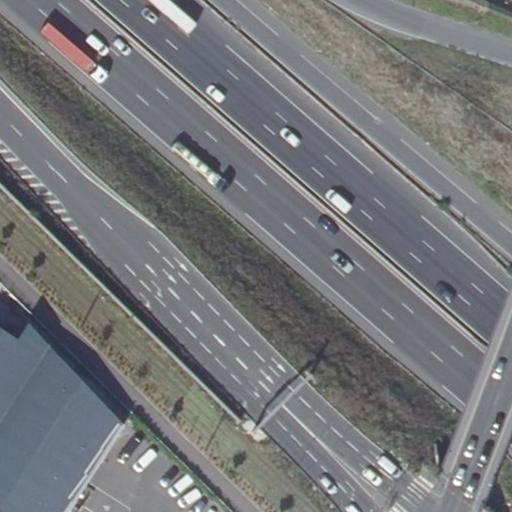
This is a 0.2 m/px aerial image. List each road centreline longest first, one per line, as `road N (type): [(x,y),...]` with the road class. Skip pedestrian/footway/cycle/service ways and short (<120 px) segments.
road 1 (motorway): [(46,0),(511,409)]
road 2 (motorway): [(0,116),(396,511)]
road 3 (motorway): [(511,322),(142,0)]
road 4 (motorway): [(511,241),(230,0)]
road 5 (primary): [(511,350),(452,511)]
road 6 (motorway): [(511,54),(358,0)]
